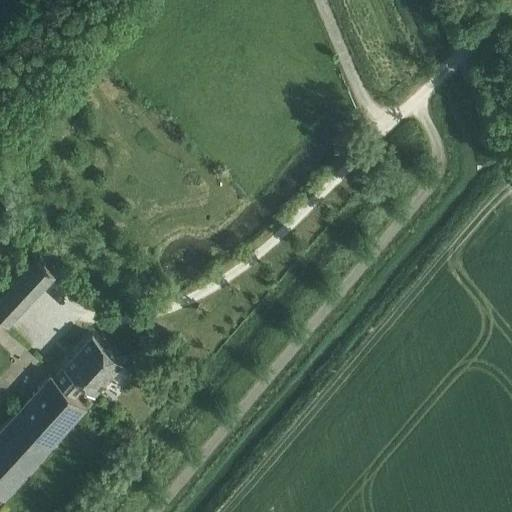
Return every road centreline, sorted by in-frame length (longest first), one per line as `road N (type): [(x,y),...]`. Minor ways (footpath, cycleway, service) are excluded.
road 1 (unclassified): [(380,124),(278,231),(207,288),(169,308),(76,318)]
road 2 (track): [(434,0),(511,180)]
road 3 (unclassified): [(511,35),(460,60),(380,124)]
road 4 (unclassified): [(380,124),(359,98),(318,0)]
